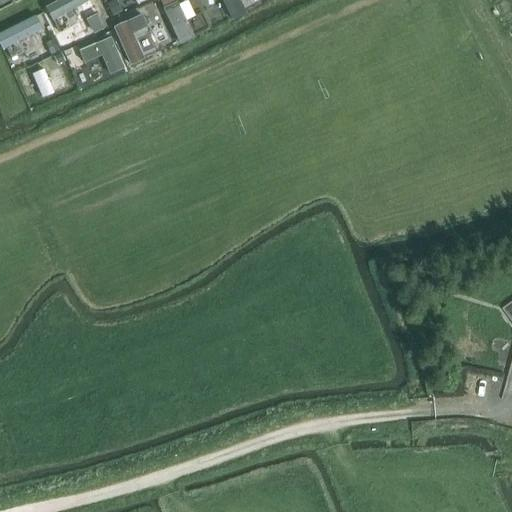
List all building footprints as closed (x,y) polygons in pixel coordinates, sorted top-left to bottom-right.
[(175,0),(162,0),(167,9),(177,4),(175,0)] [(208,0),(214,14),(229,8),(225,0),(208,0)] [(117,1),(107,5),(113,17),(122,13),(117,1)] [(132,52),(166,42),(155,5),(121,15),(132,52)] [(10,42),(43,23),(34,6),(1,24),(10,42)] [(97,15),(87,21),(94,35),(105,29),(97,15)] [(84,77),(129,59),(116,27),(74,44),(84,66),(80,67),(84,77)] [(54,40),(46,44),(51,56),(59,52),(54,40)] [(62,54),(55,57),(58,66),(65,63),(62,54)]
